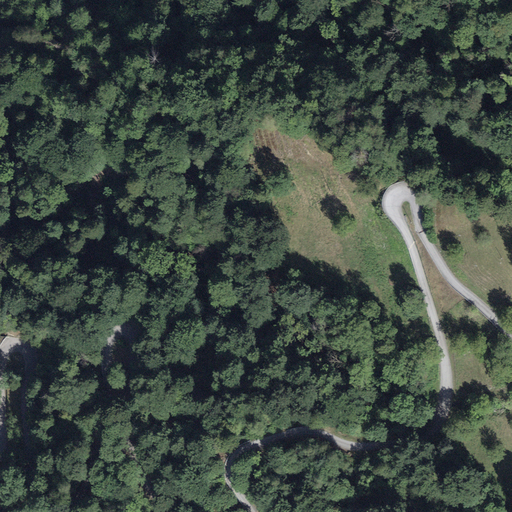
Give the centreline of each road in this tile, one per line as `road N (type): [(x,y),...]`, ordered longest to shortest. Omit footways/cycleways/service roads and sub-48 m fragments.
road 1 (unclassified): [(511,337),(446,274),(411,196),(395,195),(443,352),(438,426),(413,443),(358,445),(307,431),(242,448),(231,457),(230,474),(252,511)]
road 2 (unclassified): [(164,511),(133,458),(133,344),(120,332),(107,344),(109,413),(80,511)]
road 3 (unclassified): [(37,511),(24,414),(29,356),(22,344),(7,345),(0,373)]
